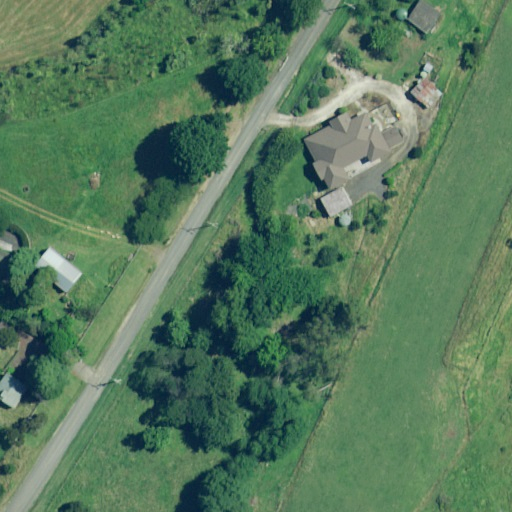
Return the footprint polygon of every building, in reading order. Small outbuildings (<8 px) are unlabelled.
[(441,17),(420,2),(408,20),(429,35),(441,17)] [(426,89),(413,78),(404,88),(430,110),(443,94),(431,84),(426,89)] [(356,119),(351,111),(330,123),(332,126),(304,141),(316,163),(313,165),(328,193),(352,180),(345,169),(368,156),(373,164),(407,144),(397,127),(382,135),(370,112),(356,119)] [(353,207),(343,189),(322,200),(331,218),(353,207)] [(0,269),(6,272),(14,255),(0,249),(0,269)] [(83,275),(51,249),(37,267),(68,293),(83,275)]
